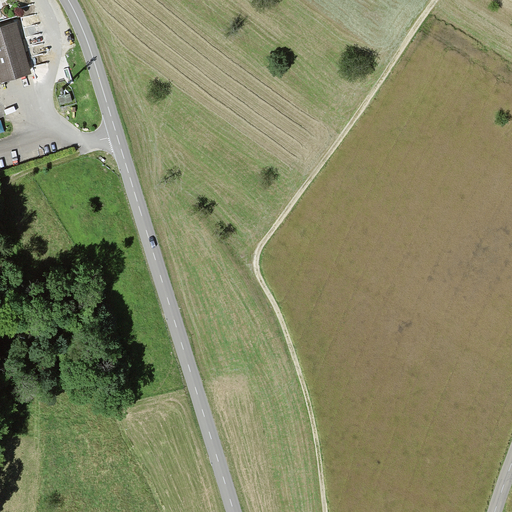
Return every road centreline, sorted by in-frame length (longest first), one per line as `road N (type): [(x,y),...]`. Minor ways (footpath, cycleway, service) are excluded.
road 1 (track): [(437,0),(257,254),(255,268),(285,323),(307,395),(325,511)]
road 2 (tertiary): [(66,0),(90,50),(234,511)]
